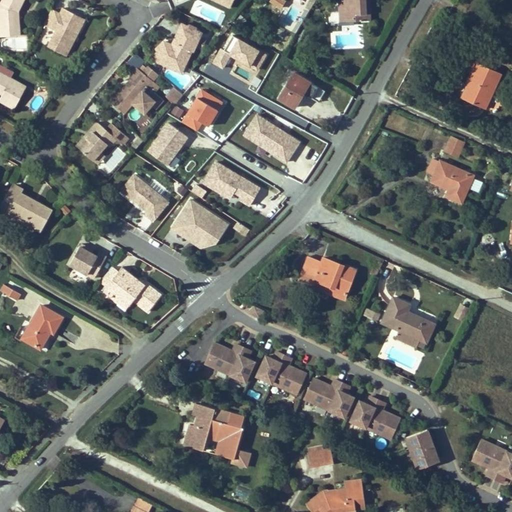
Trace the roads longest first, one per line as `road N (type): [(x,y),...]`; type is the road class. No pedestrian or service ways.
road 1 (residential): [(511,507),(462,484),(428,413),(408,394),(207,296)]
road 2 (tertiary): [(303,207),(427,0)]
road 3 (residential): [(511,308),(303,207)]
road 4 (residential): [(36,154),(96,215),(181,269),(207,296)]
road 5 (tertiary): [(62,435),(207,296)]
road 6 (residential): [(36,154),(131,30),(133,14),(119,0)]
road 7 (residential): [(62,435),(223,511)]
road 8 (unknown): [(0,247),(47,289),(137,341)]
road 9 (tertiary): [(207,296),(303,207)]
